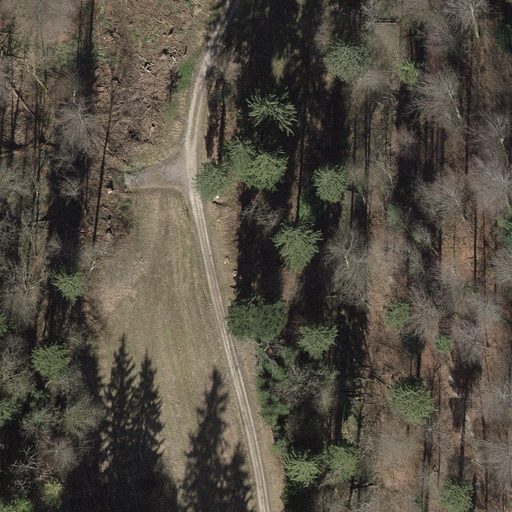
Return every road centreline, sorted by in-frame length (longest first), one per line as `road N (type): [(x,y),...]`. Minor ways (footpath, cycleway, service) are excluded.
road 1 (track): [(422,0),(437,89),(436,139),(408,272),(421,329),(490,511)]
road 2 (track): [(237,0),(195,97),(191,153),(253,422),(262,511)]
